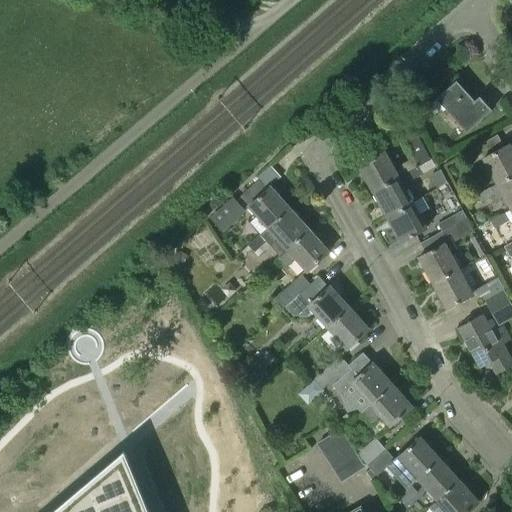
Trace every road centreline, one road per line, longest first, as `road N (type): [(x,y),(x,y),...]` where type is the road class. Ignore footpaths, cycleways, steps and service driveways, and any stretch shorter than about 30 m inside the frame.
road 1 (residential): [(511,477),(457,414),(324,184),(320,147),(466,14)]
road 2 (unclassified): [(0,249),(263,24)]
